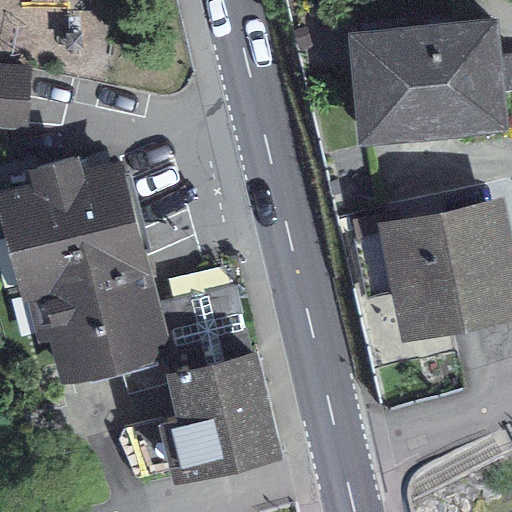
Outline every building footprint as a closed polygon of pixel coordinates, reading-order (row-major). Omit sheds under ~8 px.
[(507,125),(499,29),(359,40),(367,137),(507,125)] [(29,66),(0,65),(0,125),(28,126),(29,66)] [(32,298),(52,293),(141,267),(116,171),(82,179),(79,168),(32,180),(35,191),(6,199),(32,298)] [(511,236),(504,198),(385,224),(409,335),(511,312),(511,236)] [(141,267),(52,293),(76,384),(165,361),(141,267)] [(170,379),(192,466),(277,444),(255,357),(170,379)]
